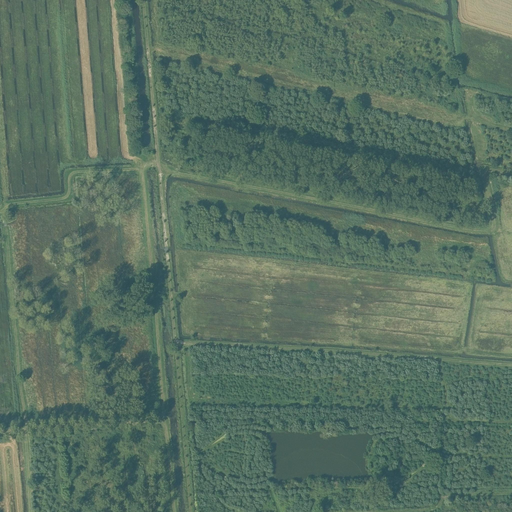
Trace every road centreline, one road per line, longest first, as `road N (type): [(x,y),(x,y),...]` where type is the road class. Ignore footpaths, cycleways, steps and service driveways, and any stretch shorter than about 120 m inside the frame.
road 1 (track): [(0,211),(66,197),(72,171),(149,165),(488,229),(494,223),(485,173),(511,177)]
road 2 (track): [(190,511),(142,0)]
road 3 (track): [(147,49),(511,127)]
road 4 (track): [(141,167),(172,511)]
road 5 (track): [(3,209),(28,429)]
road 6 (track): [(163,421),(0,433)]
